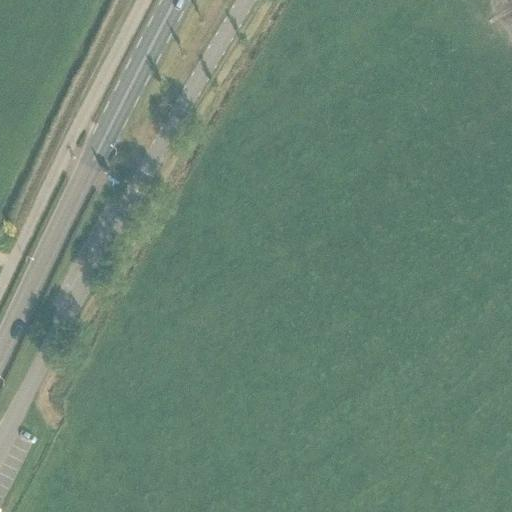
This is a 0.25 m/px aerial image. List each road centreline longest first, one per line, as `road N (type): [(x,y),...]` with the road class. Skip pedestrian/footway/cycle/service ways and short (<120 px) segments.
road 1 (unclassified): [(0,447),(75,298),(246,0)]
road 2 (primary): [(0,359),(175,0)]
road 3 (unclassified): [(144,0),(0,287)]
